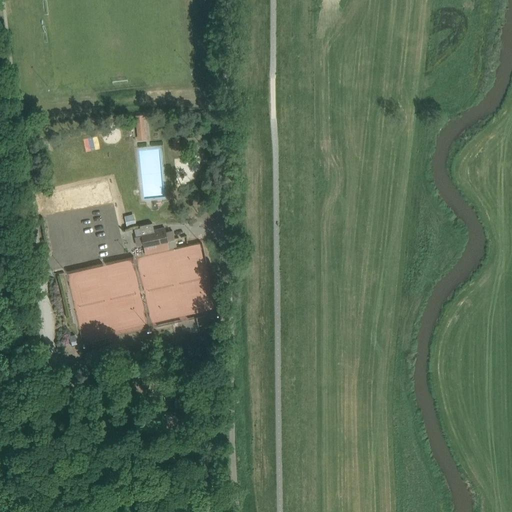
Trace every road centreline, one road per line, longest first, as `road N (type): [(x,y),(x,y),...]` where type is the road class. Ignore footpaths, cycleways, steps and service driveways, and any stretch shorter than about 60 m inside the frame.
road 1 (track): [(230,378),(225,0)]
road 2 (unclassified): [(0,377),(47,363),(230,378)]
road 3 (unclassified): [(235,511),(230,378)]
